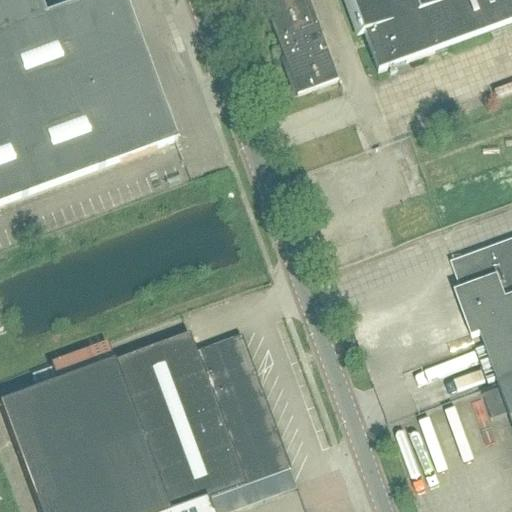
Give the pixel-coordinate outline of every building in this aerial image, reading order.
[(0,0),(0,209),(174,146),(176,145),(122,0),(98,0),(45,20),(37,0),(0,0)] [(259,0),(296,101),(337,86),(305,0),(259,0)] [(511,0),(348,0),(377,77),(511,27),(511,0)] [(511,88),(501,93),(505,104),(511,100),(511,88)] [(454,269),(457,275),(500,394),(484,400),(492,424),(509,418),(511,425),(511,248),(461,267),(454,269)] [(189,339),(0,408),(0,409),(37,511),(209,511),(207,504),(244,490),(289,474),(241,341),(195,357),(189,339)]
